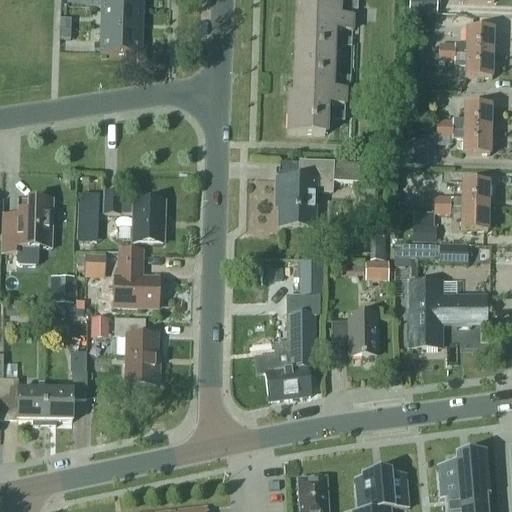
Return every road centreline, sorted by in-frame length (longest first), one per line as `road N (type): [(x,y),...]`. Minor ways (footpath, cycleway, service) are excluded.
road 1 (residential): [(211,448),(218,90)]
road 2 (tertiary): [(211,448),(511,401)]
road 3 (residential): [(218,90),(0,123)]
road 4 (tertiary): [(27,491),(211,448)]
